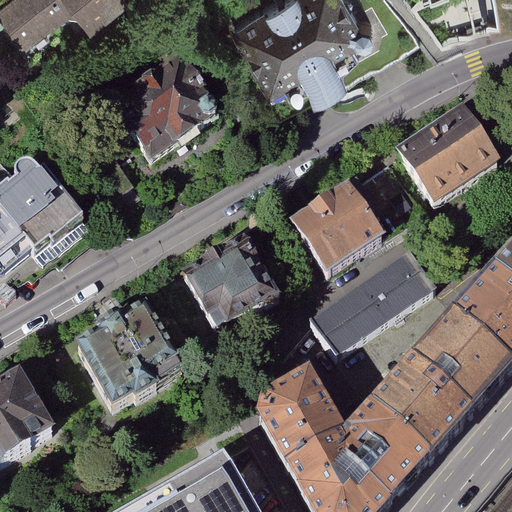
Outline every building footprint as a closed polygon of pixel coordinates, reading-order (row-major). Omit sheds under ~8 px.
[(12,0),(0,10),(0,24),(23,53),(76,11),(90,28),(125,0),(12,0)] [(341,0),(265,0),(218,28),(258,96),(362,34),(341,0)] [(511,0),(486,0),(490,29),(511,26),(511,0)] [(177,67),(103,111),(138,169),(212,124),(177,67)] [(449,119),(387,160),(424,216),(487,175),(449,119)] [(28,160),(0,179),(0,273),(72,225),(28,160)] [(314,207),(279,229),(313,284),(374,246),(339,191),(314,207)] [(240,246),(172,282),(202,339),(271,304),(240,246)] [(265,404),(258,421),(305,511),(386,511),(511,371),(511,251),(345,437),(310,375),(265,404)] [(398,254),(299,317),(333,374),(432,309),(398,254)] [(135,308),(61,348),(102,423),(176,383),(135,308)] [(0,463),(45,440),(10,375),(0,380),(0,463)] [(235,511),(211,468),(128,511),(235,511)]
